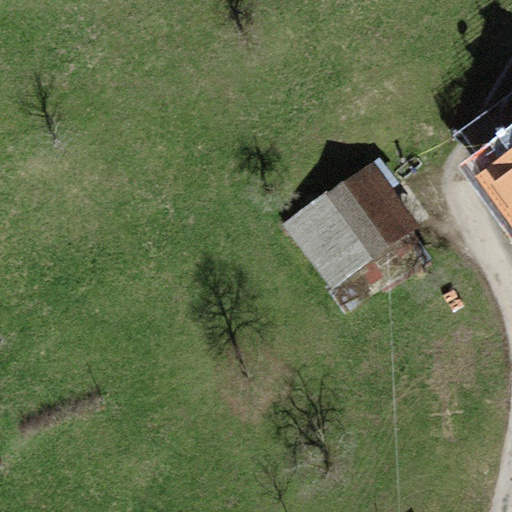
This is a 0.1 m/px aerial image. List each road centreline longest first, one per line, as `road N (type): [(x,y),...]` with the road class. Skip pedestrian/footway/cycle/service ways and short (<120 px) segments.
road 1 (track): [(458,194),(511,80)]
road 2 (track): [(458,194),(511,303)]
